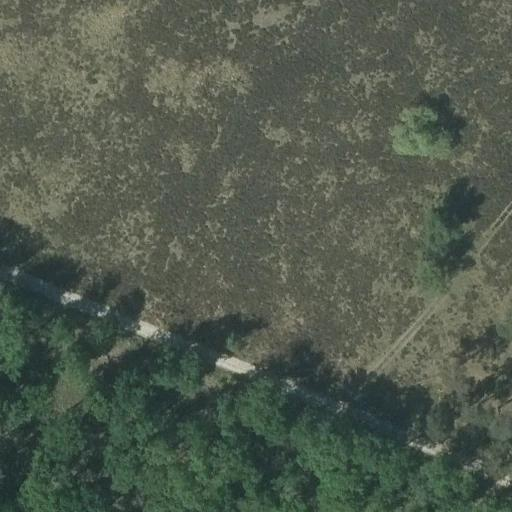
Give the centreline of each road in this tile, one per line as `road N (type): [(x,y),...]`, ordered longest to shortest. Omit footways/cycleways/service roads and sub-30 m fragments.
road 1 (track): [(339,410),(0,271)]
road 2 (track): [(511,208),(339,410)]
road 3 (track): [(511,480),(339,410)]
